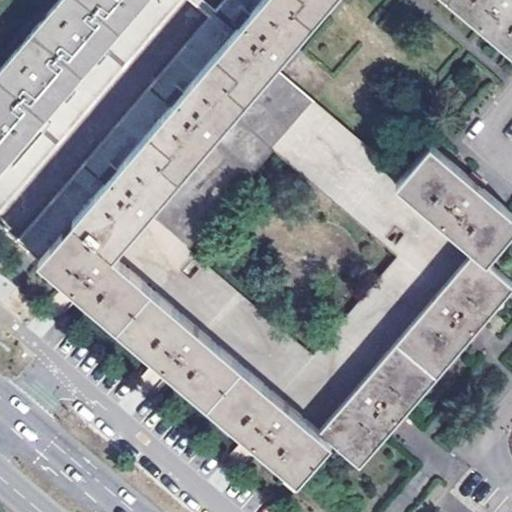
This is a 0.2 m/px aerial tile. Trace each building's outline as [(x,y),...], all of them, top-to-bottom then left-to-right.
[(56,0),(0,66),(0,169),(28,137),(66,93),(100,52),(145,0),(56,0)] [(223,0),(53,202),(74,220),(111,176),(180,96),(245,18),(260,0),(223,0)] [(271,72),(330,0),(260,0),(245,18),(180,96),(111,176),(74,220),(113,253),(271,72)] [(511,0),(448,0),(511,54),(511,0)] [(310,105),(271,72),(113,253),(153,287),(187,249),(274,147),(310,105)] [(187,249),(153,287),(317,429),(472,246),(399,180),(310,105),(274,147),(399,254),(310,356),(187,249)] [(431,142),(399,180),(472,246),(487,259),(511,228),(511,210),(474,178),(431,142)] [(53,202),(18,241),(40,260),(74,220),(53,202)] [(296,481),(332,442),(317,429),(153,287),(113,253),(74,220),(40,260),(73,288),(165,368),(250,441),(296,481)] [(511,284),(511,281),(487,259),(472,246),(317,429),(332,442),(358,464),(398,418),(475,327),(511,284)]
